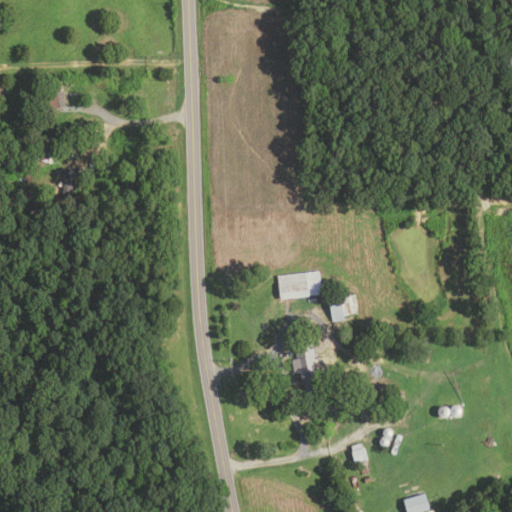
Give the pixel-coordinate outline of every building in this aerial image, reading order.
[(63,90),(65,106),(42,110),(40,94),(63,90)] [(64,141),(61,151),(42,144),(45,135),(64,141)] [(74,170),(71,200),(58,198),(61,169),(74,170)] [(279,299),(277,276),(319,271),(321,294),(279,299)] [(332,322),(327,295),(339,293),(339,297),(355,294),(358,313),(343,315),(344,320),(332,322)] [(307,400),(304,383),(301,383),(300,374),(296,374),(294,363),(297,363),(294,346),(314,343),(316,357),(312,358),(314,369),(322,368),(324,380),(320,381),(322,392),(311,394),(311,399),(307,400)] [(356,375),(358,386),(347,388),(345,377),(356,375)] [(389,384),(391,391),(379,393),(378,386),(389,384)] [(403,402),(394,402),(393,391),(403,391),(403,402)] [(456,417),(458,416),(460,414),(461,412),(460,409),(458,406),(455,405),(452,406),(450,409),(449,412),(450,414),(453,416),(456,417)] [(437,413),(438,410),(440,407),(443,406),(446,407),(448,409),(449,411),(447,415),(444,417),(440,416),(437,413)] [(389,416),(380,415),(380,408),(390,409),(389,416)] [(383,434),(383,431),(384,429),(386,428),(389,428),(391,429),(392,431),(391,435),(389,437),(385,436),(383,434)] [(380,444),(382,446),(385,446),(387,444),(388,442),(387,440),(385,438),(382,437),(380,439),(379,442),(380,444)] [(367,460),(354,463),(351,451),(352,451),(351,446),(361,443),(363,448),(364,447),(367,460)] [(366,461),(368,474),(361,475),(358,463),(366,461)] [(423,511),(406,511),(402,500),(424,493),(429,510),(423,511)]
